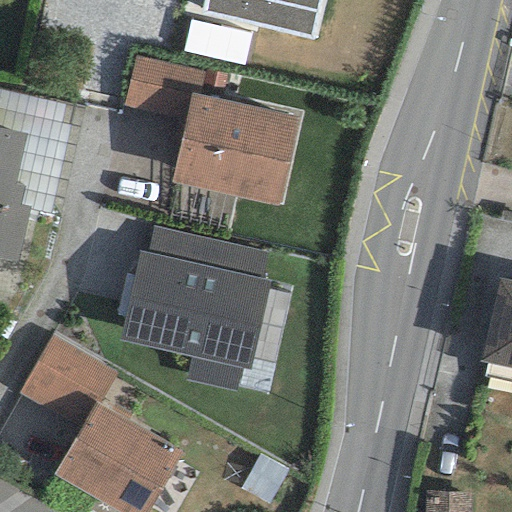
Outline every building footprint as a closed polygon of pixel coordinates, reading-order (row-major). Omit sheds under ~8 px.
[(311,37),(320,0),(203,0),(201,12),(311,37)] [(189,94),(198,96),(204,73),(135,56),(122,105),(183,120),(189,94)] [(0,89),(0,126),(27,132),(17,182),(24,184),(20,204),(29,206),(28,211),(58,216),(82,106),(0,89)] [(183,120),(170,183),(277,206),(297,119),(198,96),(189,94),(183,120)] [(0,260),(16,264),(28,211),(29,206),(20,204),(24,184),(17,182),(27,132),(0,126),(0,260)] [(147,252),(261,279),(267,254),(153,228),(147,252)] [(147,252),(137,251),(116,342),(190,358),(240,370),(249,372),(269,281),(261,279),(147,252)] [(511,282),(498,279),(479,363),(511,369),(511,282)] [(99,403),(116,374),(51,336),(18,393),(79,429),(95,401),(99,403)] [(235,392),(240,370),(190,358),(184,379),(235,392)] [(79,429),(51,475),(113,511),(147,511),(182,452),(99,403),(95,401),(79,429)] [(464,511),(465,494),(423,492),(422,511),(464,511)]
